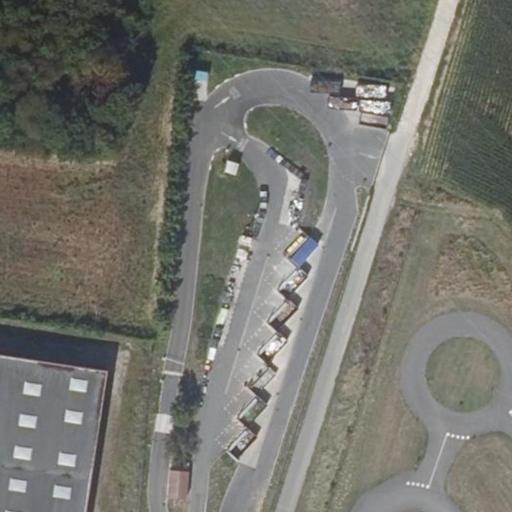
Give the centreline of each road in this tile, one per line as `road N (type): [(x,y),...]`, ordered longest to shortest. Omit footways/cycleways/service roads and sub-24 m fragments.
road 1 (residential): [(405,126),(284,511)]
road 2 (track): [(444,0),(405,126)]
